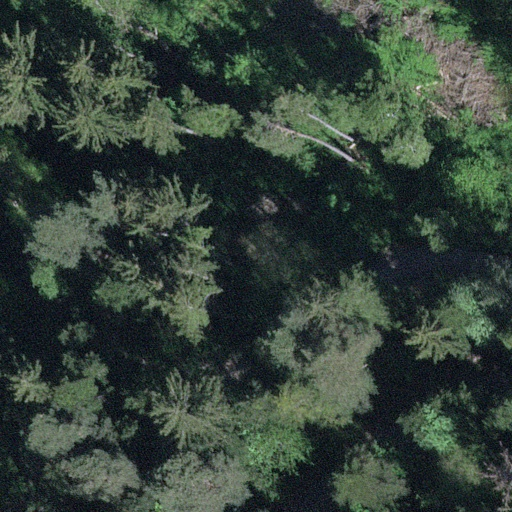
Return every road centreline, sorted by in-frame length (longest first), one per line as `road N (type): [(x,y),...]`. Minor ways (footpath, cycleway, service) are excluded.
road 1 (track): [(8,511),(119,437),(290,341),(407,254),(511,260)]
road 2 (track): [(301,511),(487,376),(511,380)]
